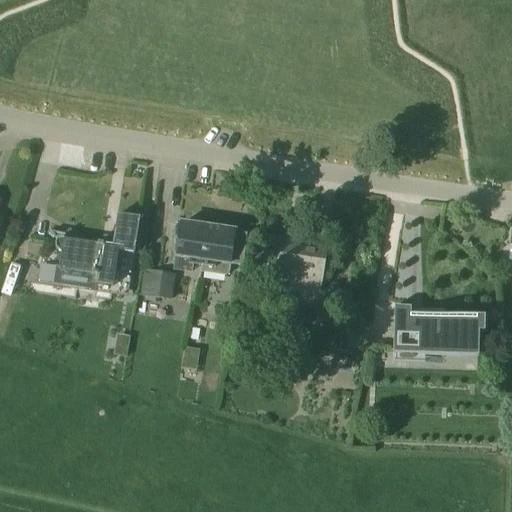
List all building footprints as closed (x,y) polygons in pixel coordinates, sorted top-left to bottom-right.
[(56,233),(61,243),(60,244),(59,245),(59,246),(59,248),(59,249),(59,251),(60,252),(60,253),(61,254),(63,255),(64,255),(61,264),(60,271),(94,276),(92,285),(113,288),(118,253),(134,256),(140,219),(116,215),(112,246),(103,245),(103,246),(77,242),(78,236),(56,233)] [(203,263),(208,228),(196,227),(193,222),(187,221),(183,225),(181,224),(175,259),(203,263)] [(219,230),(208,228),(203,263),(230,267),(235,232),(232,232),(230,227),(223,226),(219,230)] [(266,237),(264,249),(257,248),(254,266),(261,267),(260,273),(290,277),(288,293),(319,297),(327,250),(303,246),(304,242),(266,237)] [(171,302),(175,276),(144,271),(140,298),(171,302)] [(485,317),(459,317),(411,315),(411,308),(394,308),(393,351),(457,353),(457,358),(478,358),(479,333),(484,333),(485,317)] [(123,355),(125,339),(114,337),(111,354),(123,355)]
